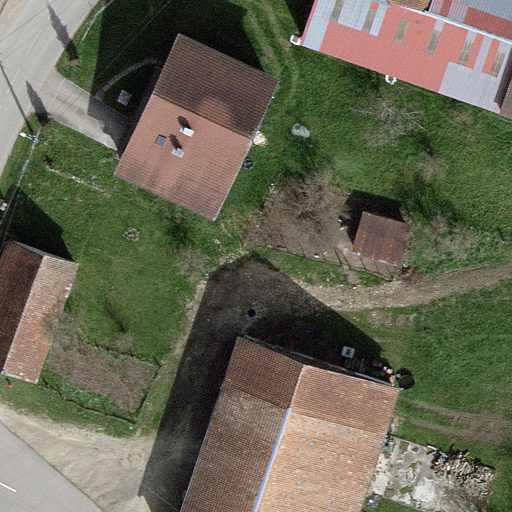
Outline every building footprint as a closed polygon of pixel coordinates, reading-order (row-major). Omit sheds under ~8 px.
[(511,72),(510,80),(495,75),(511,30),(511,0),(311,0),(301,29),(305,30),(303,38),(511,107),(511,72)] [(198,212),(248,82),(159,48),(109,176),(198,212)] [(0,372),(29,383),(73,272),(10,245),(0,270),(0,372)] [(391,373),(239,334),(224,383),(262,393),(376,426),(391,373)] [(224,383),(188,500),(224,511),(262,393),(224,383)] [(183,511),(358,511),(352,509),(376,426),(262,393),(224,511),(188,500),(183,511)]
